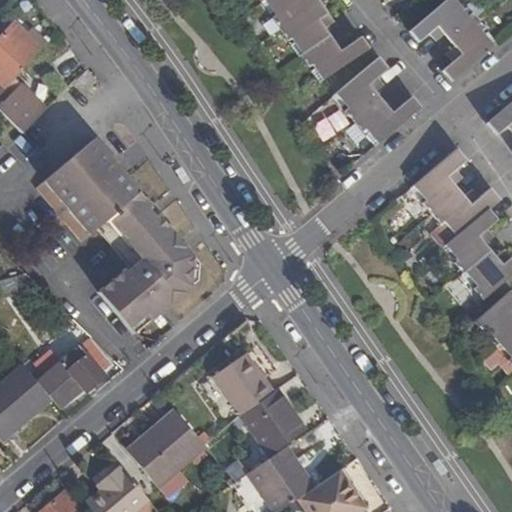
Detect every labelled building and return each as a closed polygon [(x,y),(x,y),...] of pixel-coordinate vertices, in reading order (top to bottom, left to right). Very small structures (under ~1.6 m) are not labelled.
[(265,0),(276,16),(272,18),(280,29),(319,3),(316,0),(265,0)] [(464,15),(451,0),(450,0),(409,35),(419,46),(430,37),(436,45),(445,38),(450,44),(477,21),(468,11),(464,15)] [(324,28),(332,22),(319,3),(280,29),(288,41),(291,38),(303,54),(329,36),(324,28)] [(454,66),(443,75),(451,84),(493,49),(481,35),(485,31),(477,21),(450,44),(455,50),(447,57),(454,66)] [(45,112),(20,88),(12,97),(2,88),(11,79),(39,49),(14,24),(0,37),(0,114),(21,136),(35,122),(45,112)] [(312,64),(324,80),(368,49),(360,37),(348,45),(342,36),(333,42),(329,36),(303,54),(300,56),(307,67),(312,64)] [(377,79),(387,70),(377,59),(336,94),(348,108),(344,112),(353,123),(380,100),(375,94),(383,86),(377,79)] [(85,90),(94,82),(86,71),(76,81),(85,90)] [(12,97),(20,88),(11,79),(2,88),(12,97)] [(365,129),(378,144),(420,109),(410,98),(400,107),(393,99),(385,105),(380,100),(353,123),(361,132),(365,129)] [(511,105),(487,126),(496,137),(507,128),(511,133),(511,105)] [(167,301),(171,307),(199,284),(199,264),(132,186),(93,140),(36,191),(77,241),(80,245),(97,231),(130,268),(99,294),(131,331),(147,317),(152,323),(162,314),(158,308),(167,301)] [(455,171),(466,162),(456,151),(414,186),(427,202),(423,206),(431,215),(458,193),(453,186),(461,179),(455,171)] [(463,200),(458,193),(431,215),(439,225),(443,221),(457,237),(487,212),(499,202),(489,190),(477,199),(472,192),(463,200)] [(483,248),(492,241),(485,233),(496,223),(487,212),(457,237),(444,247),(458,263),(453,267),(461,276),(464,274),(488,254),(483,248)] [(472,292),(481,302),(511,276),(511,265),(501,253),(493,260),(488,254),(464,274),(476,288),(472,292)] [(24,279),(1,285),(4,299),(27,293),(24,279)] [(511,294),(510,292),(474,323),(483,334),(487,331),(499,345),(511,334),(511,294)] [(162,314),(171,307),(167,301),(158,308),(162,314)] [(147,317),(131,331),(136,336),(152,323),(147,317)] [(511,334),(499,345),(511,359),(508,363),(511,367),(511,334)] [(113,366),(97,346),(89,339),(41,381),(63,407),(84,388),(86,389),(113,366)] [(212,377),(241,415),(270,394),(242,355),(212,377)] [(0,439),(1,440),(50,399),(23,367),(0,386),(0,439)] [(286,424),(292,420),(292,418),(284,407),(282,408),(271,394),(270,394),(241,415),(239,417),(268,456),(296,436),(286,424)] [(152,436),(130,456),(157,488),(204,447),(173,410),(149,432),(152,436)] [(301,433),(292,420),(286,424),(296,436),(301,433)] [(152,436),(149,432),(126,451),(130,456),(152,436)] [(247,474),(272,511),(281,511),(298,500),(315,488),(285,447),(247,474)] [(109,488),(103,493),(87,507),(90,511),(138,511),(150,503),(120,469),(104,483),(109,488)] [(298,500),(305,511),(359,511),(364,508),(339,472),(315,488),(298,500)] [(109,488),(104,483),(99,488),(103,493),(109,488)] [(78,511),(63,495),(43,511),(78,511)]
